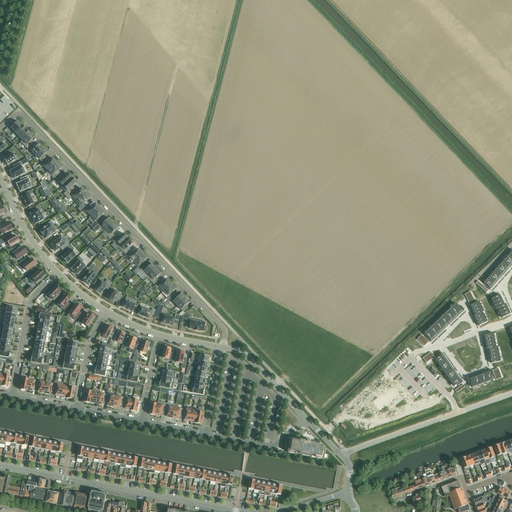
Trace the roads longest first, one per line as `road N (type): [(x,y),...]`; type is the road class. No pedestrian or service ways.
road 1 (residential): [(0,128),(22,115),(223,327),(221,348)]
road 2 (residential): [(243,511),(0,465)]
road 3 (residential): [(11,397),(30,301),(57,272)]
road 4 (unclassified): [(457,412),(342,456)]
